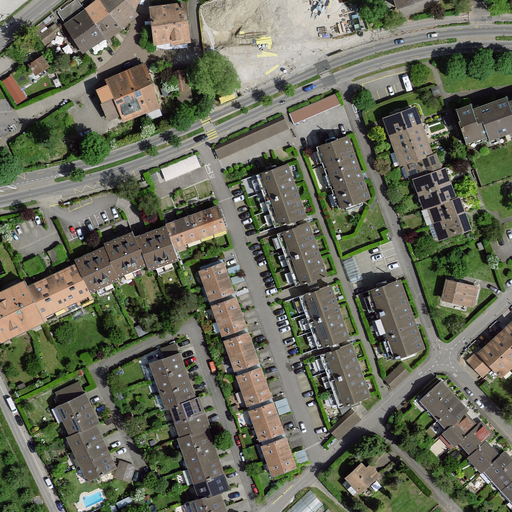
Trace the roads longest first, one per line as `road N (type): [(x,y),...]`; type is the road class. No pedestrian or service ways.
road 1 (secondary): [(511,30),(436,34),(369,50),(146,146),(0,185)]
road 2 (residential): [(260,511),(195,323),(98,369),(149,479)]
road 3 (residential): [(321,468),(203,138)]
road 4 (residential): [(443,357),(343,76)]
road 5 (secondary): [(0,201),(103,177),(203,138)]
road 6 (unknown): [(294,46),(480,17)]
road 7 (secondary): [(343,76),(418,53),(511,46)]
road 8 (secondary): [(203,138),(343,76)]
road 9 (residential): [(0,390),(57,511)]
road 10 (residential): [(373,420),(457,511)]
